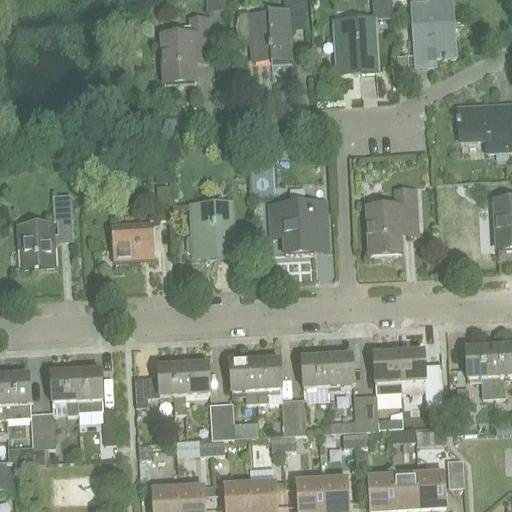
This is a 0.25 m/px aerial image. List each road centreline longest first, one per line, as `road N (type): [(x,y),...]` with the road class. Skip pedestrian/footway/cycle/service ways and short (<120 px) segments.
road 1 (residential): [(0,332),(350,311)]
road 2 (residential): [(350,311),(337,119)]
road 3 (residential): [(337,119),(398,116),(511,54)]
road 4 (residential): [(164,130),(337,119)]
road 5 (residential): [(350,311),(511,302)]
